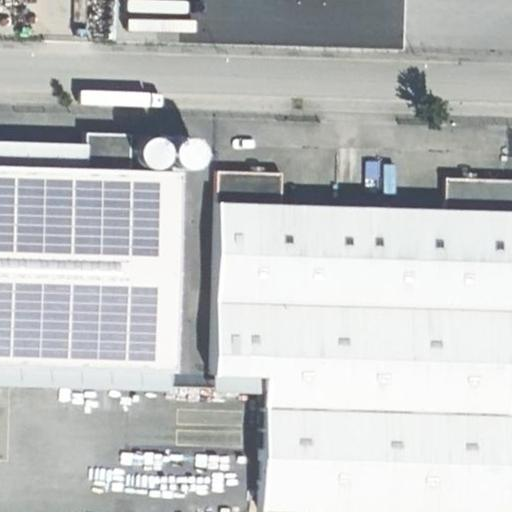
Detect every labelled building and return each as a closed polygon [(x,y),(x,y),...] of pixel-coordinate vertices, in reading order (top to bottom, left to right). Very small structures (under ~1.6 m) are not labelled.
[(77,165),(121,167),(122,132),(78,130),(77,165)] [(0,361),(165,366),(170,168),(121,167),(77,165),(0,162),(0,361)] [(210,166),(205,374),(258,375),(260,307),(470,311),(464,511),(511,511),(511,170),(435,169),(435,200),(275,197),(275,168),(210,166)] [(258,395),(254,511),(464,511),(470,311),(260,307),(258,375),(258,395)] [(258,375),(205,374),(205,393),(258,395),(258,375)]
